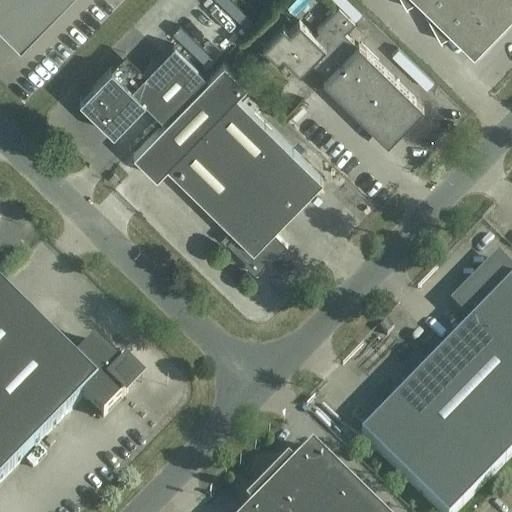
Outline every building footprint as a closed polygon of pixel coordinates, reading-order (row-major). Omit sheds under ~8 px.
[(63,0),(0,0),(0,24),(20,44),(63,0)] [(511,0),(417,0),(441,41),(442,41),(441,39),(452,33),(473,54),(490,37),(492,39),(510,20),(508,18),(511,14),(511,0)] [(355,22),(339,7),(317,29),(320,32),(315,36),(299,20),(289,31),(283,25),(263,46),(278,61),(283,56),(300,73),(310,62),(326,77),(357,45),(345,32),(355,22)] [(206,53),(226,40),(214,21),(195,34),(206,53)] [(357,45),(326,77),(323,80),(388,143),(423,106),(359,43),(357,45)] [(144,102),(163,120),(206,75),(174,44),(132,88),(111,68),(79,100),(113,134),(144,102)] [(240,46),(228,59),(236,68),(249,55),(240,46)] [(276,257),(288,245),(273,231),(323,179),(237,95),(248,84),(224,62),(134,155),(157,177),(167,166),(236,234),(227,242),(247,261),(245,263),(256,274),(275,255),(276,257)] [(511,274),(497,260),(454,304),(473,322),(361,436),(438,511),(457,511),(511,455),(511,274)] [(0,485),(83,400),(104,420),(128,395),(127,394),(135,385),(126,376),(128,375),(95,340),(75,361),(0,287),(0,485)] [(367,370),(399,330),(383,317),(350,356),(367,370)] [(377,511),(312,448),(249,511),(377,511)]
